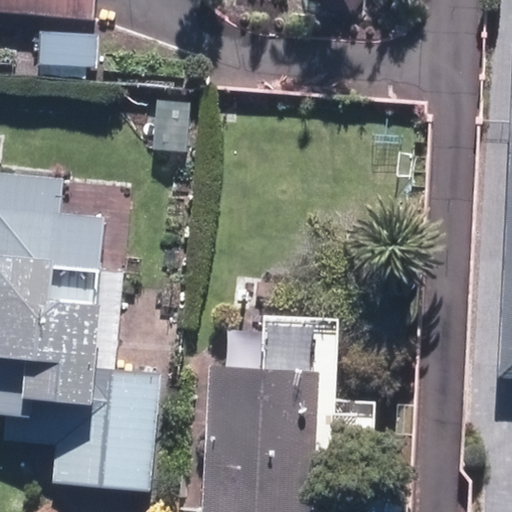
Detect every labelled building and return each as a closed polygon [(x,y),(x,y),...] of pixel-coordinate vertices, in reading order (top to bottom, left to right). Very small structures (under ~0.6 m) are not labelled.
[(100,0),(0,0),(0,10),(99,18),(100,0)] [(108,36),(42,32),(40,63),(48,64),(47,75),(90,77),(91,66),(107,67),(108,36)] [(160,96),(158,144),(197,146),(200,98),(160,96)] [(160,489),(168,376),(114,372),(119,306),(128,306),(131,272),(109,270),(113,217),(68,213),(70,182),(0,176),(0,258),(10,260),(6,314),(0,313),(0,409),(16,411),(14,437),(70,443),(67,481),(160,489)] [(336,511),(343,373),(233,368),(225,511),(336,511)] [(400,511),(402,495),(352,493),(351,511),(400,511)]
